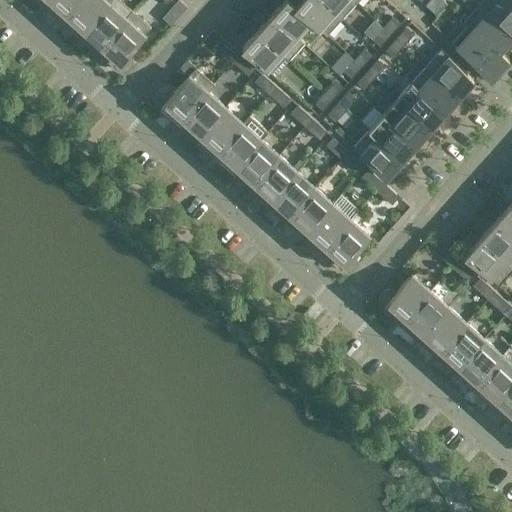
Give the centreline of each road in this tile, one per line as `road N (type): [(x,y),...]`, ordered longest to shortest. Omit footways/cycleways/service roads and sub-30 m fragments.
road 1 (residential): [(341,308),(117,108)]
road 2 (residential): [(341,308),(511,118)]
road 3 (residential): [(511,463),(341,308)]
road 4 (residential): [(117,108),(0,5)]
road 5 (residential): [(117,108),(215,0)]
